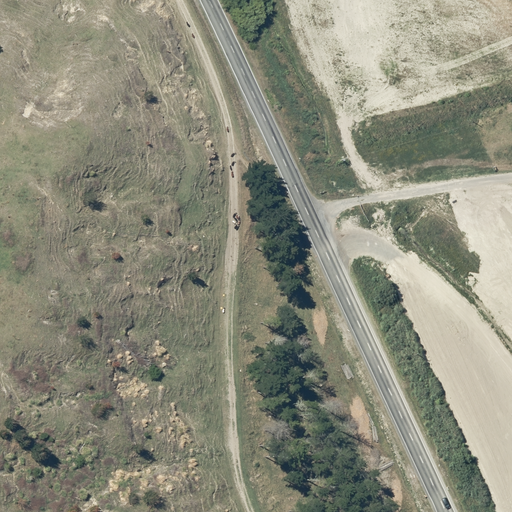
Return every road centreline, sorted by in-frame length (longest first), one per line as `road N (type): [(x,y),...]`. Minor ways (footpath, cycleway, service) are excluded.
road 1 (trunk): [(440,511),(309,215)]
road 2 (trunk): [(309,215),(208,0)]
road 3 (residential): [(309,215),(511,180)]
